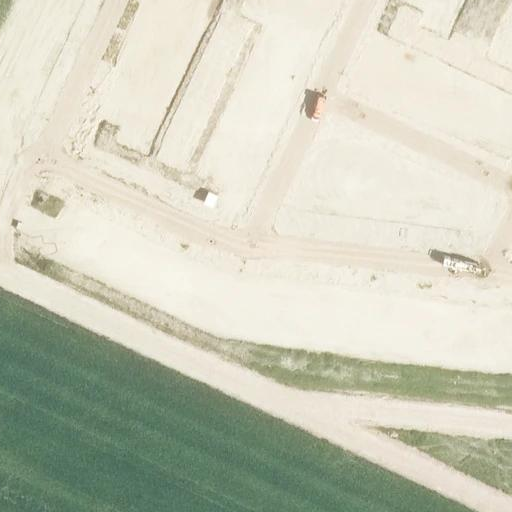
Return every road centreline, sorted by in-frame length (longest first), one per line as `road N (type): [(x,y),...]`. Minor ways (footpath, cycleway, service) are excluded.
road 1 (residential): [(486,277),(241,247)]
road 2 (residential): [(344,40),(241,247)]
road 3 (residential): [(80,160),(37,136),(110,0)]
road 4 (residential): [(241,247),(80,160)]
